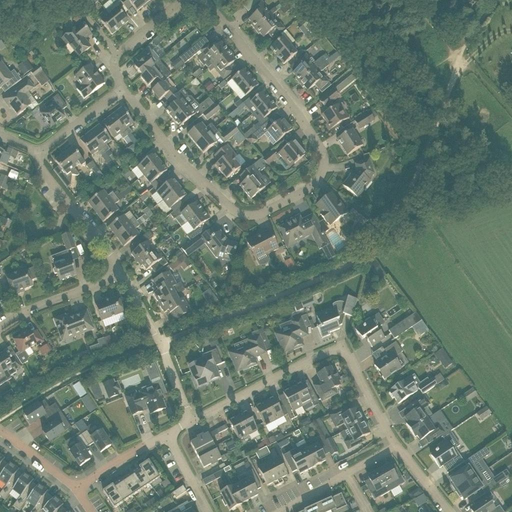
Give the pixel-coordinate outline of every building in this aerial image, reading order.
[(97,2),(95,0),(91,0),(83,8),(86,12),(97,2)] [(146,6),(141,0),(118,0),(127,11),(132,6),(137,12),(142,7),(143,9),(146,6)] [(251,25),(254,30),(272,15),(276,12),(274,9),(268,13),(263,8),(265,7),(261,1),(251,9),(256,14),(248,20),(252,24),(251,25)] [(284,15),(290,9),(285,4),(279,9),(284,15)] [(117,9),(109,15),(120,29),(128,22),(117,9)] [(65,22),(70,27),(81,18),(76,12),(65,22)] [(120,29),(109,15),(100,22),(111,35),(120,29)] [(275,18),(272,15),(254,30),(258,35),(260,34),(263,38),(268,34),(272,39),(284,29),(280,24),(277,25),(273,20),(275,18)] [(68,44),(79,57),(90,48),(84,40),(90,35),(81,23),(62,39),(67,45),(68,44)] [(298,29),(303,35),(307,32),(302,26),(298,29)] [(270,48),(277,57),(290,46),(283,37),(270,48)] [(205,65),(208,69),(228,52),(220,43),(213,49),(204,38),(179,58),(183,63),(198,50),(208,63),(205,65)] [(290,46),(277,57),(283,65),(293,57),(296,60),(303,53),(301,50),(297,54),(290,46)] [(134,67),(141,76),(141,77),(154,67),(153,67),(146,57),(148,55),(145,51),(134,59),(138,64),(134,67)] [(228,52),(208,69),(210,72),(214,69),(223,80),(232,72),(228,67),(235,61),(228,52)] [(292,73),(300,82),(325,62),(321,58),(314,63),(314,65),(312,67),(308,62),(310,60),(305,54),(296,62),(300,67),(292,73)] [(170,65),(175,72),(181,67),(183,65),(178,58),(170,65)] [(17,67),(23,76),(32,70),(26,61),(17,67)] [(0,62),(0,88),(8,82),(12,87),(20,81),(13,71),(10,74),(1,62),(0,62)] [(152,83),(156,88),(166,80),(162,75),(160,77),(156,72),(163,67),(159,62),(153,67),(154,67),(141,77),(141,76),(140,78),(148,87),(152,83)] [(325,62),(300,82),(307,91),(314,86),(318,91),(319,91),(321,93),(330,86),(328,83),(324,77),(322,79),(317,73),(319,72),(321,72),(328,66),(325,62)] [(76,89),(77,91),(83,99),(88,96),(104,84),(90,65),(73,78),(80,86),(76,89)] [(30,73),(41,87),(49,81),(38,67),(30,73)] [(60,68),(49,77),(53,82),(64,74),(60,68)] [(231,81),(238,89),(251,78),(244,70),(231,81)] [(168,102),(169,101),(178,93),(174,89),(175,87),(168,78),(166,80),(156,88),(151,91),(159,101),(164,97),(168,102)] [(251,78),(238,89),(244,97),(258,86),(251,78)] [(2,99),(7,106),(9,105),(17,116),(27,108),(29,112),(38,105),(28,92),(34,88),(28,81),(21,86),(2,99)] [(218,86),(221,90),(227,85),(224,81),(218,86)] [(336,89),(339,93),(349,84),(346,81),(336,89)] [(333,90),(319,101),(325,108),(339,97),(333,90)] [(165,111),(172,119),(189,106),(194,101),(191,98),(184,97),(180,92),(178,93),(169,101),(173,105),(165,111)] [(249,103),(256,112),(270,100),(263,92),(249,103)] [(43,106),(46,109),(40,114),(51,128),(65,117),(61,113),(62,111),(67,107),(57,95),(43,106)] [(234,105),(237,109),(242,104),(239,100),(234,105)] [(242,137),(245,140),(251,135),(268,121),(266,118),(277,109),(270,100),(256,112),(263,120),(242,137)] [(189,106),(172,119),(179,128),(188,120),(191,124),(202,116),(198,112),(199,107),(194,101),(189,106)] [(242,104),(237,109),(239,112),(245,107),(242,104)] [(344,111),(345,109),(341,104),(339,104),(321,116),(330,130),(349,118),(344,111)] [(202,115),(207,121),(220,110),(216,105),(202,115)] [(121,108),(112,116),(127,136),(132,133),(128,128),(133,124),(121,108)] [(354,122),(359,130),(374,121),(369,112),(354,122)] [(127,136),(112,116),(102,123),(114,139),(119,135),(127,145),(131,141),(127,136)] [(267,140),(273,146),(276,143),(276,144),(282,138),(285,142),(291,136),(288,133),(292,130),(283,118),(266,132),(270,137),(267,140)] [(187,135),(195,145),(214,129),(211,124),(205,129),(201,124),(187,135)] [(108,157),(108,158),(116,168),(123,163),(121,160),(117,163),(108,151),(109,150),(106,145),(111,141),(99,125),(89,133),(108,157)] [(220,137),(225,143),(238,132),(234,127),(220,137)] [(214,129),(195,145),(203,154),(217,143),(213,138),(218,133),(214,129)] [(337,140),(347,156),(362,146),(352,130),(337,140)] [(105,160),(108,158),(108,157),(89,133),(79,140),(91,156),(97,152),(101,157),(101,156),(105,160)] [(251,135),(245,140),(250,147),(257,141),(251,135)] [(278,155),(282,159),(284,157),(292,166),(305,155),(294,142),(278,155)] [(215,166),(226,179),(240,168),(233,160),(236,157),(227,146),(214,156),(219,162),(215,166)] [(6,154),(10,156),(16,158),(18,153),(8,148),(6,154)] [(63,153),(62,153),(74,168),(79,165),(81,168),(85,164),(72,148),(67,152),(66,152),(63,154),(63,153)] [(271,152),(262,160),(267,166),(277,159),(271,152)] [(74,168),(62,153),(62,154),(62,155),(60,157),(55,162),(58,167),(53,171),(62,182),(70,176),(77,177),(78,175),(73,169),(74,168)] [(136,168),(142,176),(160,163),(153,154),(136,168)] [(267,166),(262,160),(261,159),(240,177),(244,182),(239,186),(251,199),(265,188),(256,177),(259,174),(258,173),(267,166)] [(342,186),(350,192),(357,199),(370,183),(369,181),(374,174),(369,159),(355,164),(357,171),(350,179),(348,178),(342,186)] [(86,167),(89,171),(91,170),(95,167),(91,162),(86,167)] [(160,163),(142,176),(149,185),(167,171),(160,163)] [(1,175),(0,177),(0,181),(8,185),(11,180),(1,175)] [(155,193),(162,201),(179,188),(173,179),(155,193)] [(8,185),(0,181),(0,188),(6,191),(8,185)] [(119,194),(95,213),(103,223),(118,211),(114,205),(119,202),(133,191),(130,186),(119,194)] [(145,188),(138,194),(141,197),(148,192),(145,188)] [(166,212),(169,215),(182,205),(179,201),(186,196),(179,188),(162,201),(168,210),(166,212)] [(87,203),(95,213),(119,194),(117,192),(113,194),(112,193),(107,196),(103,191),(87,203)] [(320,215),(326,223),(327,224),(327,223),(329,227),(348,214),(339,202),(338,203),(332,194),(316,206),(321,214),(320,215)] [(180,215),(186,224),(203,211),(196,202),(186,210),(182,205),(169,215),(173,220),(180,215)] [(348,215),(363,228),(370,219),(355,207),(348,215)] [(203,211),(186,224),(192,232),(186,237),(190,242),(203,232),(199,227),(209,220),(203,211)] [(108,227),(116,237),(136,222),(132,217),(128,221),(124,215),(108,227)] [(323,234),(318,224),(317,224),(313,215),(301,221),(299,216),(289,221),(290,223),(279,229),(284,237),(282,238),(288,249),(297,245),(297,243),(311,236),(318,251),(328,246),(323,234)] [(4,219),(2,226),(8,229),(11,222),(4,219)] [(322,221),(318,224),(323,234),(327,231),(327,229),(322,221)] [(136,222),(116,237),(123,247),(139,235),(135,230),(139,226),(136,222)] [(199,238),(215,258),(222,261),(224,255),(233,258),(237,245),(227,241),(220,231),(215,235),(210,229),(199,238)] [(60,234),(67,252),(75,249),(69,233),(68,231),(60,234)] [(269,231),(246,242),(256,261),(278,250),(269,231)] [(131,254),(137,263),(152,252),(149,247),(152,244),(149,241),(153,238),(149,232),(139,239),(143,245),(131,254)] [(189,243),(180,250),(187,258),(196,250),(189,243)] [(152,252),(137,263),(140,267),(142,266),(146,271),(150,268),(154,274),(167,264),(162,259),(163,258),(160,254),(156,257),(152,252)] [(61,254),(51,258),(54,266),(54,268),(53,270),(54,274),(56,274),(59,282),(76,276),(68,254),(61,256),(61,254)] [(182,255),(168,266),(172,272),(187,261),(182,255)] [(288,269),(292,276),(297,274),(293,267),(288,269)] [(20,291),(33,287),(31,281),(37,279),(33,268),(27,271),(26,270),(6,277),(13,296),(20,293),(20,291)] [(153,294),(159,304),(175,295),(172,288),(176,286),(169,272),(152,281),(156,288),(156,289),(157,292),(153,294)] [(175,295),(159,304),(164,313),(168,311),(170,314),(174,321),(190,312),(183,299),(179,301),(175,295)] [(316,317),(319,325),(316,326),(321,339),(330,335),(329,333),(339,329),(338,326),(342,325),(344,315),(352,317),(357,300),(347,297),(342,315),(337,317),(334,310),(316,317)] [(94,304),(101,322),(123,313),(118,298),(104,303),(103,301),(94,304)] [(216,300),(210,302),(213,309),(219,307),(216,300)] [(302,305),(300,301),(292,304),(296,312),(303,309),(301,305),(302,305)] [(53,320),(62,342),(94,330),(86,311),(74,316),(75,317),(66,320),(65,316),(53,320)] [(274,334),(277,342),(279,341),(284,352),(293,348),(294,350),(301,347),(298,339),(307,336),(304,328),(310,326),(306,315),(301,317),(293,321),(290,322),(292,327),(274,334)] [(355,330),(361,340),(365,338),(371,348),(384,339),(380,332),(379,333),(376,330),(384,324),(378,315),(370,320),(369,318),(360,324),(361,325),(355,330)] [(388,331),(394,340),(415,325),(410,317),(388,331)] [(414,329),(418,336),(425,331),(421,325),(414,329)] [(22,333),(22,334),(13,340),(17,348),(16,348),(19,353),(15,355),(21,366),(27,362),(28,358),(24,352),(35,345),(36,347),(43,342),(36,331),(31,334),(28,329),(22,333)] [(265,350),(259,337),(258,332),(251,334),(253,338),(247,340),(248,344),(228,352),(231,360),(233,360),(237,371),(248,366),(249,368),(257,365),(253,355),(265,350)] [(264,335),(259,337),(265,350),(269,348),(264,335)] [(109,337),(103,339),(107,349),(113,347),(109,337)] [(207,341),(210,348),(218,345),(215,338),(207,341)] [(107,349),(103,339),(97,341),(101,352),(107,349)] [(374,366),(384,380),(401,369),(393,358),(402,353),(395,343),(383,351),(387,357),(374,366)] [(38,350),(42,356),(52,351),(48,344),(38,350)] [(214,367),(222,364),(216,350),(202,356),(203,360),(189,366),(193,377),(192,378),(196,389),(204,386),(204,384),(218,378),(214,367)] [(442,350),(434,355),(439,362),(447,356),(442,350)] [(0,369),(5,377),(7,381),(11,379),(9,377),(16,373),(15,371),(21,368),(14,357),(9,361),(4,353),(0,354),(0,369)] [(338,382),(340,381),(335,371),(333,372),(331,368),(316,375),(320,383),(313,386),(321,402),(336,394),(333,389),(340,386),(338,382)] [(418,389),(422,396),(438,386),(443,382),(444,382),(440,376),(434,379),(418,389)] [(389,391),(390,393),(388,394),(392,399),(394,398),(398,404),(413,395),(413,394),(417,392),(413,386),(415,385),(411,378),(409,379),(408,379),(404,381),(389,391)] [(102,384),(108,399),(119,395),(118,391),(121,390),(118,382),(115,383),(114,380),(102,384)] [(163,400),(161,395),(165,393),(160,380),(149,385),(150,387),(142,390),(143,392),(140,393),(141,395),(136,397),(135,393),(125,397),(132,415),(142,411),(141,408),(147,406),(150,415),(165,409),(161,400),(163,400)] [(23,386),(24,390),(25,391),(33,386),(30,382),(23,386)] [(299,382),(291,387),(302,408),(311,403),(313,407),(319,404),(311,389),(306,391),(302,383),(300,384),(299,382)] [(302,408),(291,387),(283,391),(284,392),(283,393),(287,401),(281,404),(290,421),(297,417),(294,412),(302,408)] [(83,388),(76,393),(80,399),(87,394),(83,388)] [(11,390),(6,393),(9,399),(10,400),(16,397),(15,396),(11,390)] [(463,396),(467,400),(476,395),(473,390),(463,396)] [(100,393),(93,395),(95,401),(102,398),(100,393)] [(88,396),(81,400),(85,406),(92,402),(88,396)] [(405,425),(410,431),(427,420),(421,412),(430,405),(424,396),(405,410),(409,415),(404,418),(408,423),(405,425)] [(274,398),(264,403),(274,422),(284,417),(274,398)] [(47,421),(60,412),(55,404),(49,408),(44,401),(23,415),(30,425),(43,416),(47,421)] [(274,422),(264,403),(255,408),(265,427),(274,422)] [(491,414),(486,407),(477,414),(481,421),(491,414)] [(343,425),(346,431),(364,421),(360,414),(359,414),(356,410),(347,415),(344,409),(328,417),(335,429),(343,425)] [(247,412),(238,417),(248,436),(257,431),(247,412)] [(67,432),(56,416),(45,424),(43,425),(46,431),(38,436),(45,446),(67,432)] [(450,425),(453,430),(469,419),(467,416),(459,421),(458,419),(450,425)] [(248,436),(238,417),(228,422),(238,441),(248,436)] [(320,419),(314,422),(318,430),(324,427),(320,419)] [(75,425),(80,432),(86,428),(81,420),(75,425)] [(427,420),(410,431),(414,438),(417,436),(420,441),(424,438),(428,444),(444,433),(438,425),(433,428),(427,420)] [(364,421),(346,431),(350,439),(344,442),(348,450),(361,443),(359,440),(369,435),(367,430),(368,429),(364,421)] [(110,446),(99,430),(89,436),(86,431),(81,435),(88,447),(94,443),(100,453),(110,446)] [(90,460),(83,450),(88,447),(81,435),(76,439),(79,443),(69,450),(80,467),(90,460)] [(190,444),(197,456),(214,447),(208,435),(190,444)] [(272,436),(267,438),(270,444),(275,442),(272,436)] [(325,461),(320,450),(326,447),(320,436),(305,444),(317,466),(325,461)] [(338,453),(331,439),(324,442),(331,456),(338,453)] [(430,456),(439,469),(445,465),(450,472),(464,462),(454,449),(452,451),(445,441),(437,447),(439,450),(437,451),(435,452),(435,453),(430,456)] [(232,442),(226,444),(229,451),(235,448),(232,442)] [(297,449),(300,454),(308,470),(317,466),(305,444),(297,449)] [(214,447),(197,456),(203,469),(221,459),(220,457),(214,447)] [(472,457),(476,464),(490,455),(485,448),(473,456),(472,457)] [(308,470),(300,454),(297,449),(283,456),(292,473),(297,470),(299,475),(308,470)] [(246,450),(240,453),(243,459),(249,456),(246,450)] [(0,475),(8,465),(0,459),(2,457),(0,455),(0,475)] [(272,483),(274,488),(283,483),(281,479),(286,476),(277,459),(258,469),(267,486),(272,483)] [(159,478),(148,461),(139,467),(150,484),(159,478)] [(12,490),(22,476),(15,470),(16,468),(9,463),(8,465),(0,475),(0,480),(6,486),(0,493),(0,497),(4,501),(12,490)] [(451,485),(455,491),(480,475),(473,464),(449,480),(452,484),(451,485)] [(383,467),(377,470),(389,492),(391,491),(390,490),(397,486),(398,487),(405,483),(401,477),(396,480),(388,466),(384,468),(383,467)] [(150,484),(139,467),(130,474),(141,490),(150,484)] [(223,470),(220,471),(212,475),(215,481),(220,478),(222,483),(221,484),(219,486),(219,489),(219,490),(219,491),(220,494),(223,499),(221,500),(225,507),(226,506),(229,511),(237,507),(236,507),(240,504),(232,489),(232,488),(225,474),(223,470)] [(255,491),(261,488),(251,470),(237,478),(241,484),(249,500),(258,495),(255,491)] [(389,492),(377,470),(370,474),(371,476),(367,478),(370,483),(366,486),(365,486),(368,490),(374,501),(381,497),(380,496),(387,492),(388,493),(389,492)] [(489,482),(493,489),(506,479),(502,473),(489,482)] [(26,501),(37,487),(29,481),(30,479),(24,474),(22,476),(12,490),(20,496),(13,507),(19,511),(27,501),(26,501)] [(141,490),(130,474),(121,480),(132,496),(141,490)] [(480,475),(455,491),(459,498),(460,497),(464,501),(487,485),(480,475)] [(123,503),(132,496),(121,480),(112,486),(123,503)] [(241,484),(232,488),(232,489),(240,504),(249,500),(241,484)] [(41,511),(53,499),(43,491),(45,490),(38,485),(37,487),(26,501),(27,501),(35,507),(31,511),(41,511)] [(123,503),(112,486),(103,492),(114,509),(123,503)] [(172,494),(175,499),(186,492),(182,487),(172,494)] [(487,500),(492,496),(489,491),(472,503),(475,507),(470,510),(470,511),(502,511),(499,506),(493,510),(487,500)] [(324,500),(316,503),(320,511),(348,511),(341,494),(331,499),(330,499),(325,501),(324,500)] [(66,511),(61,507),(59,505),(60,503),(55,497),(53,499),(41,511),(66,511)] [(301,511),(320,511),(316,503),(309,507),(309,508),(303,511),(304,511),(301,511)]
